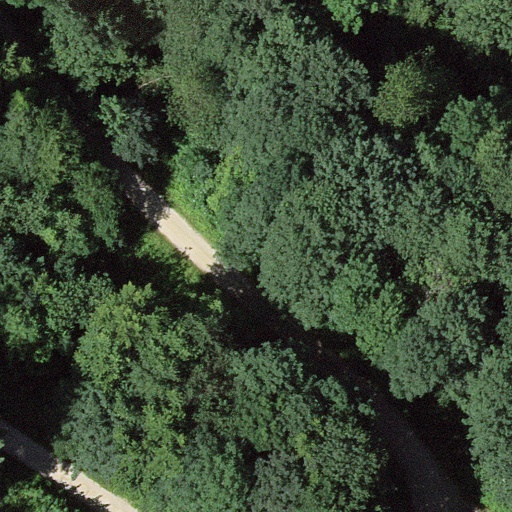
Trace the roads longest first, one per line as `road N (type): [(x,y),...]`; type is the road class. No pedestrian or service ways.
road 1 (track): [(448,511),(420,461),(148,207),(0,33)]
road 2 (track): [(148,207),(136,0)]
road 3 (track): [(0,431),(122,511)]
